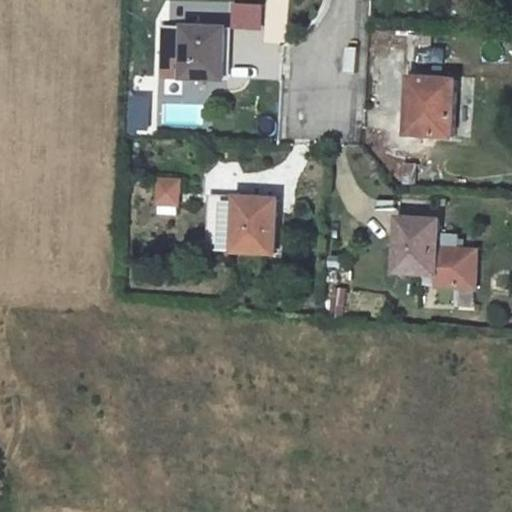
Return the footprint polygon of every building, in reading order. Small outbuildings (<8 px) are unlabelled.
[(189,70),(229,73),(229,24),(168,20),(168,47),(189,48),(189,70)] [(415,92),(413,127),(460,130),(462,71),(410,69),(408,91),(415,92)] [(184,208),(185,178),(159,178),(159,207),(184,208)] [(281,194),(213,190),(212,243),(280,246),(281,194)] [(442,225),(442,212),(402,210),(399,265),(439,267),(439,278),(479,279),(481,242),(461,241),(462,226),(442,225)]
